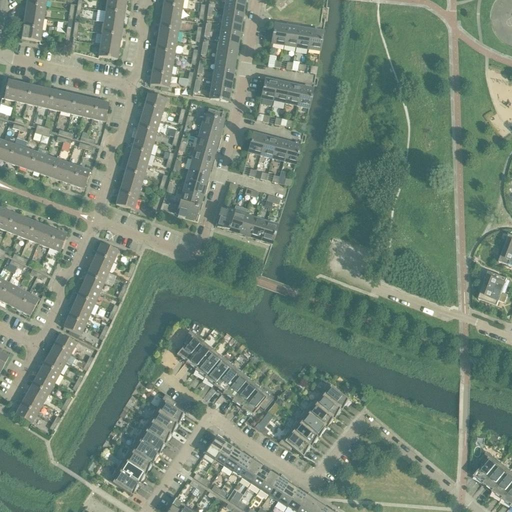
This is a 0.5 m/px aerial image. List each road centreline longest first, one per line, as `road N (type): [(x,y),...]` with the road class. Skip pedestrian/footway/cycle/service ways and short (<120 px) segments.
road 1 (residential): [(95,222),(179,253),(196,249),(236,124),(257,0)]
road 2 (residential): [(475,511),(369,422),(311,488),(216,415)]
road 3 (residential): [(95,222),(112,173),(110,151),(123,134),(128,86)]
road 4 (residential): [(38,346),(59,304),(59,282),(74,270),(95,222)]
road 5 (residential): [(128,86),(0,56)]
